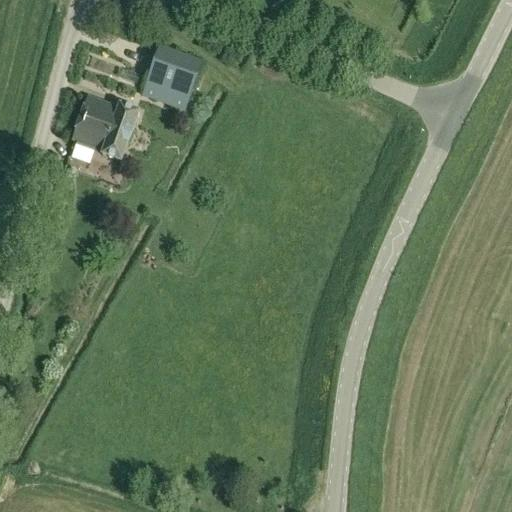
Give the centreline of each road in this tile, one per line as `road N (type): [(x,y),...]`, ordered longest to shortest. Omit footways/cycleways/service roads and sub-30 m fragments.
road 1 (tertiary): [(331,511),(340,417),(370,300),(452,121)]
road 2 (unclassified): [(0,314),(79,0)]
road 3 (unclassified): [(452,121),(322,55),(183,0)]
road 4 (tertiary): [(452,121),(511,3)]
